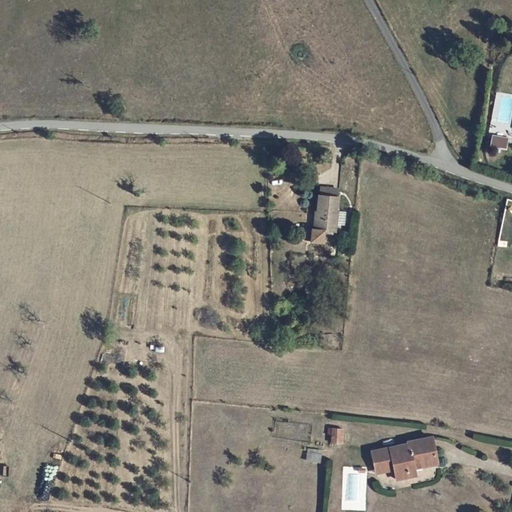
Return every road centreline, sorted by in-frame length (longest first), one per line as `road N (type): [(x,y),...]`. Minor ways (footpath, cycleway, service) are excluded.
road 1 (unclassified): [(448,166),(335,137),(0,125)]
road 2 (unclassified): [(448,166),(370,0)]
